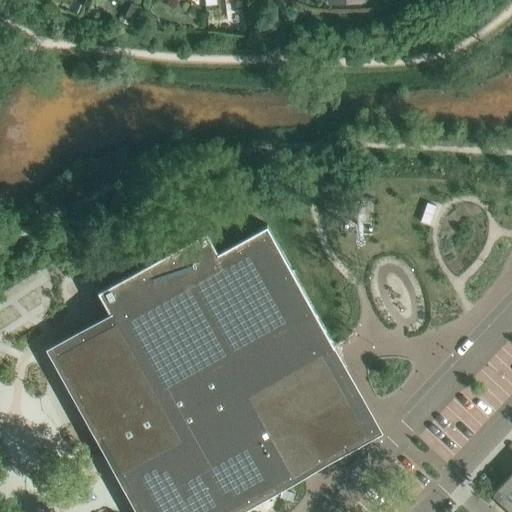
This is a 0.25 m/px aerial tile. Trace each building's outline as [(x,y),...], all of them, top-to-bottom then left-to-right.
[(428,203),(421,221),(430,224),(437,206),(428,203)] [(219,251),(207,231),(98,291),(116,322),(91,335),(92,338),(90,339),(85,342),(83,340),(57,354),(102,435),(106,433),(125,468),(122,470),(144,511),(226,511),(249,499),(247,497),(252,494),(255,493),(256,495),(367,434),(346,398),(342,401),(317,356),(335,346),(267,224),(219,251)] [(0,310),(0,336),(2,341),(48,319),(36,293),(0,310)] [(0,341),(0,340),(0,363),(9,359),(0,341)] [(472,419),(447,398),(440,405),(442,407),(429,422),(453,442),(472,419)] [(511,503),(511,472),(493,493),(508,507),(511,503)]
